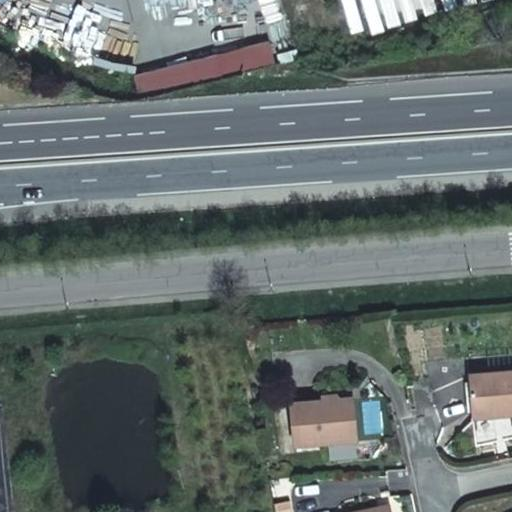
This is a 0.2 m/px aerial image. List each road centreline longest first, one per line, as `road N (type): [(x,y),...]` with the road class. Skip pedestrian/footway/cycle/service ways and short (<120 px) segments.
road 1 (residential): [(511,247),(0,293)]
road 2 (trunk): [(511,108),(0,144)]
road 3 (trunk): [(0,186),(511,151)]
